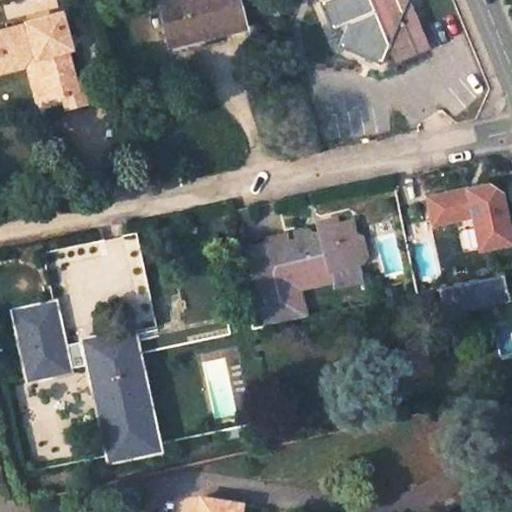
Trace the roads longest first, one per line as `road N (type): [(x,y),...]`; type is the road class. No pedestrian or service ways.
road 1 (residential): [(0,236),(511,130)]
road 2 (residential): [(324,511),(197,483),(135,511)]
road 3 (residential): [(511,436),(420,511)]
